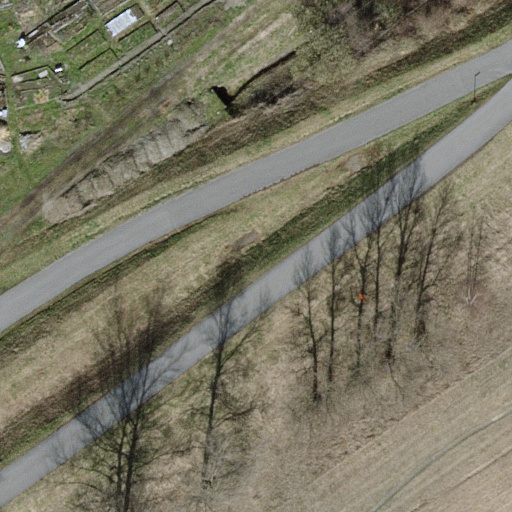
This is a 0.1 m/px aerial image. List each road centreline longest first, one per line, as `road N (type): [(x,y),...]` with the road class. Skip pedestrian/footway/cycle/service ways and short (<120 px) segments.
road 1 (track): [(0,487),(405,190),(511,95)]
road 2 (track): [(0,316),(205,197),(375,123),(511,50)]
